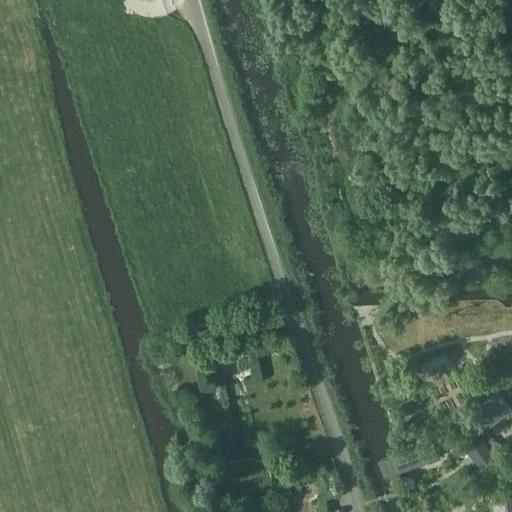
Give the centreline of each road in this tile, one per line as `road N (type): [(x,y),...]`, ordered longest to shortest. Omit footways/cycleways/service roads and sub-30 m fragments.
road 1 (unclassified): [(353,511),(191,0)]
road 2 (track): [(17,7),(148,8),(185,0)]
